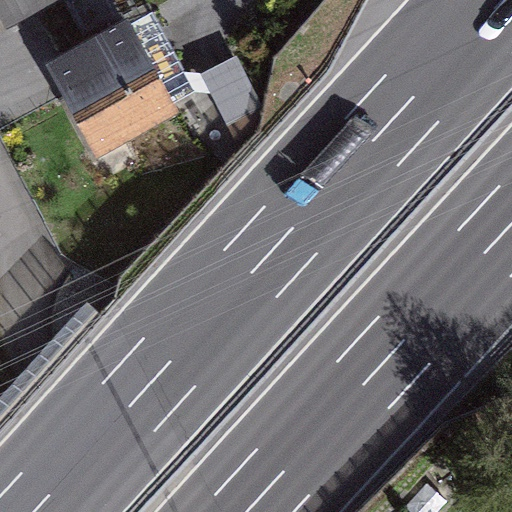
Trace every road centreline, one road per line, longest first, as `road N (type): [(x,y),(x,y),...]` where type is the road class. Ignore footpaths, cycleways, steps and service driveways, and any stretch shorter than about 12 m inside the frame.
road 1 (motorway): [(505,0),(32,511)]
road 2 (motorway): [(249,511),(511,228)]
